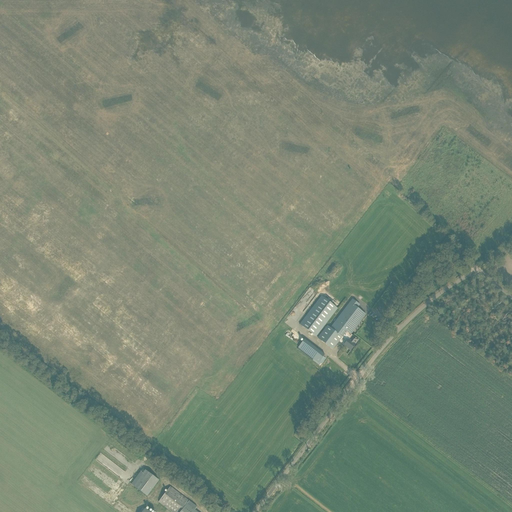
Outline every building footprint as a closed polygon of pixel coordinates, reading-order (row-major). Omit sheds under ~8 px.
[(321,296),(300,324),(316,337),(323,328),(324,326),(338,309),(321,296)] [(324,330),(318,338),(329,347),(332,350),(339,341),(344,345),(344,346),(350,351),(355,345),(358,340),(349,333),(364,313),(357,308),(360,305),(352,299),(350,303),(330,328),(327,326),(326,327),(324,330)] [(298,348),(315,360),(321,352),(304,340),(298,348)] [(321,352),(315,360),(318,363),(325,355),(321,352)] [(146,496),(158,480),(143,468),(131,484),(146,496)] [(158,502),(171,511),(180,511),(187,504),(190,501),(170,486),(158,502)]
